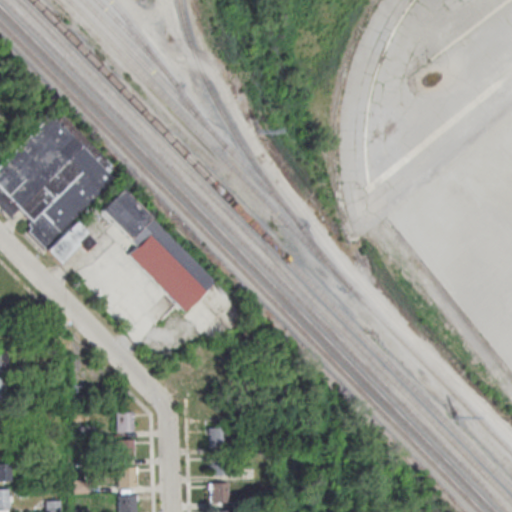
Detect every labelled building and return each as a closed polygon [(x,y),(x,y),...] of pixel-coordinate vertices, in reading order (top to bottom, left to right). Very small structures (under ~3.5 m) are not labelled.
[(56,123),(63,117),(114,168),(107,175),(113,180),(49,243),(52,247),(45,254),(26,235),(30,232),(26,229),(30,225),(0,195),(0,167),(50,117),(56,123)] [(122,193),(150,222),(129,242),(100,213),(122,193)] [(77,249),(57,270),(43,257),(73,225),(84,236),(85,235),(95,244),(84,255),(77,249)] [(128,257),(158,228),(213,287),(183,316),(128,257)] [(19,366),(34,366),(34,377),(19,377),(19,366)] [(114,414),(132,413),(132,433),(115,434),(114,414)] [(26,431),(41,430),(41,422),(26,422),(26,431)] [(79,429),(93,428),(94,439),(80,439),(79,429)] [(208,434),(206,434),(206,428),(224,428),(225,449),(208,450),(208,434)] [(115,442),(132,441),(133,460),(116,461),(115,442)] [(208,455),(225,455),(226,475),(208,476),(208,455)] [(0,485),(10,485),(10,467),(0,467),(0,485)] [(117,489),(134,489),(134,469),(116,469),(117,489)] [(87,494),(87,481),(72,481),(73,494),(87,494)] [(209,483),(226,483),(226,504),(209,504),(209,483)] [(0,511),(8,511),(8,492),(0,492),(0,511)] [(117,511),(117,497),(134,496),(134,511),(117,511)] [(45,511),(45,503),(60,503),(60,511),(45,511)]
